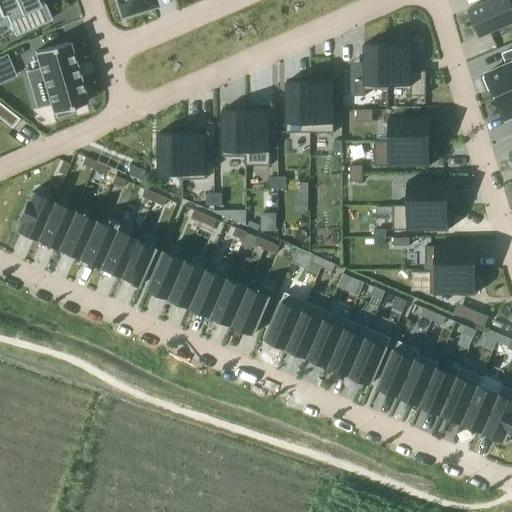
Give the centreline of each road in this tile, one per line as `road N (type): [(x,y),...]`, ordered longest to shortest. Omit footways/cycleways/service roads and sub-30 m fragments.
road 1 (residential): [(511,481),(0,262)]
road 2 (residential): [(127,111),(381,0)]
road 3 (residential): [(434,0),(511,247)]
road 4 (residential): [(0,168),(127,111)]
road 5 (residential): [(226,0),(108,52)]
